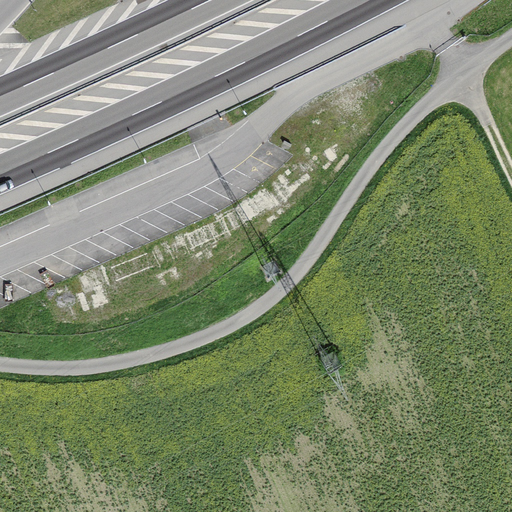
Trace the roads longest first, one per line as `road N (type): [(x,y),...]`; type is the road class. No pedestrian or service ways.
road 1 (motorway): [(0,173),(367,0)]
road 2 (motorway): [(209,0),(0,96)]
